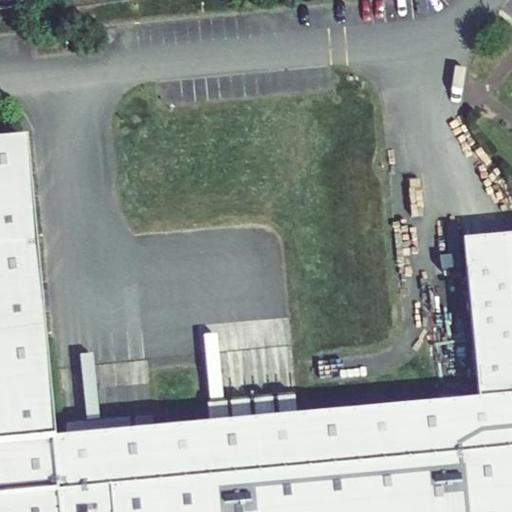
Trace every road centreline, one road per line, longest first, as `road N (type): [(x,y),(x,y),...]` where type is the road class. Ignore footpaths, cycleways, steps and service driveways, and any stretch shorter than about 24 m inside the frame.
road 1 (unclassified): [(485,0),(420,42),(0,79)]
road 2 (unknown): [(54,74),(76,268),(97,343)]
road 3 (unknown): [(451,243),(420,42)]
